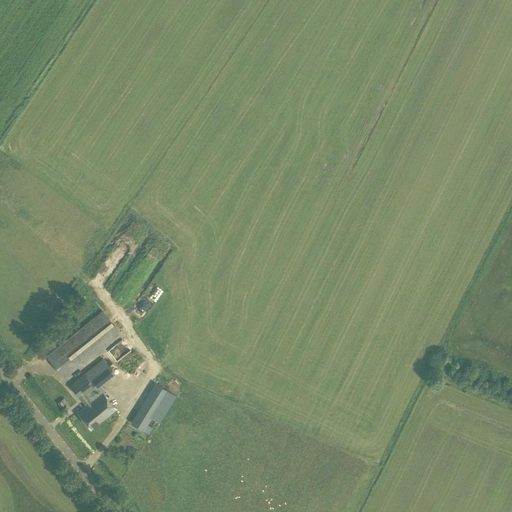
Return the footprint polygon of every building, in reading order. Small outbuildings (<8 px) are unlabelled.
[(113,267),(123,259),(115,249),(105,257),(113,267)] [(140,309),(147,314),(155,305),(148,299),(140,309)] [(64,378),(121,332),(102,310),(46,355),(64,378)] [(68,334),(82,323),(77,317),(63,328),(68,334)] [(130,350),(124,344),(128,340),(125,336),(113,347),(122,357),(130,350)] [(20,357),(26,355),(23,347),(17,350),(20,357)] [(91,376),(114,356),(108,349),(86,370),(91,376)] [(69,385),(85,405),(77,411),(92,429),(116,409),(102,392),(105,390),(98,382),(94,385),(84,372),(69,385)] [(159,422),(176,396),(155,382),(130,421),(149,433),(152,427),(147,424),(151,417),(159,422)] [(120,431),(126,429),(123,420),(117,422),(120,431)]
